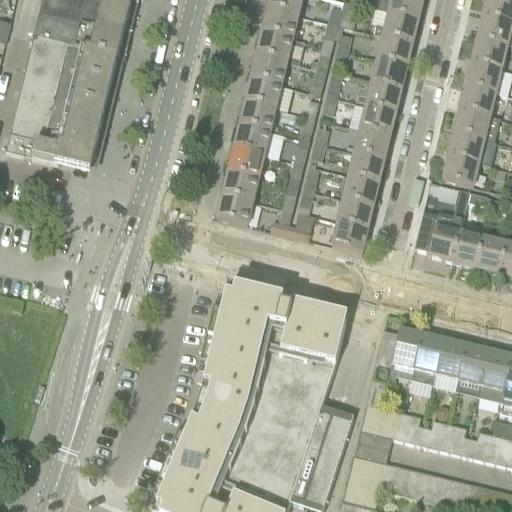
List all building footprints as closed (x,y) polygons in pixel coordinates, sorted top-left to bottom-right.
[(24,81),(5,158),(58,171),(90,178),(92,172),(132,0),(43,0),(33,41),(25,76),(24,81)] [(270,0),(267,14),(297,21),(302,0),(270,0)] [(350,0),(348,9),(358,12),(360,0),(350,0)] [(379,0),(376,16),(388,19),(389,19),(417,26),(423,3),(412,0),(379,0)] [(511,4),(493,0),(487,0),(482,22),(511,29),(511,25),(511,4)] [(354,27),(358,12),(348,9),(344,24),(354,27)] [(330,13),(326,28),(336,30),(340,16),(330,13)] [(267,14),(261,38),(291,45),(297,21),(267,14)] [(371,39),(382,42),(412,49),(417,26),(388,19),(384,32),(374,30),(371,39)] [(482,22),(476,45),(505,52),(511,29),(482,22)] [(0,26),(0,35),(7,37),(9,28),(0,26)] [(326,28),(323,42),(333,45),(336,30),(326,28)] [(261,38),(256,61),(286,68),(291,45),(261,38)] [(340,40),(337,56),(347,58),(351,43),(340,40)] [(382,42),(376,65),(406,72),(412,49),(382,42)] [(476,45),(471,69),(500,76),(505,52),(476,45)] [(320,52),(314,75),(325,77),(331,54),(320,52)] [(337,56),(333,70),(344,73),(347,58),(337,56)] [(256,61),(250,84),(280,91),(286,68),(256,61)] [(376,65),(371,89),(400,96),(406,72),(376,65)] [(471,69),(465,92),(494,99),(500,76),(471,69)] [(314,75),(311,92),(321,94),(325,77),(314,75)] [(331,80),(326,102),(336,105),(341,82),(331,80)] [(250,84),(244,107),(274,115),(286,117),(291,95),(280,92),(280,91),(250,84)] [(371,89),(365,112),(395,119),(400,96),(371,89)] [(465,92),(459,115),(488,122),(494,99),(465,92)] [(326,102),(321,119),(332,122),(336,105),(326,102)] [(307,106),(303,122),(313,124),(317,109),(307,106)] [(244,107),(239,131),(269,138),(274,115),(244,107)] [(365,112),(359,135),(389,142),(395,119),(365,112)] [(459,115),(454,139),(482,146),(493,148),(499,125),(488,122),(459,115)] [(303,122),(300,135),(310,138),(313,124),(303,122)] [(239,131),(233,154),(263,161),(269,138),(239,131)] [(319,133),(315,149),(325,152),(329,136),(319,133)] [(359,135),(354,158),(383,166),(389,142),(359,135)] [(454,139),(448,162),(477,169),(482,146),(454,139)] [(325,152),(315,149),(311,163),(321,166),(325,152)] [(296,152),(292,168),(303,171),(306,155),(296,152)] [(233,154),(227,177),(257,184),(263,161),(233,154)] [(354,158),(348,182),(378,189),(383,166),(354,158)] [(477,169),(448,162),(442,186),(471,193),(477,169)] [(292,168),(288,183),(298,185),(299,185),(303,171),(292,168)] [(227,177),(222,200),(252,208),(257,184),(227,177)] [(307,180),(303,196),(314,198),(317,182),(307,180)] [(348,182),(342,205),(372,212),(378,189),(348,182)] [(314,198),(303,196),(300,210),(310,213),(314,198)] [(418,233),(413,254),(429,258),(428,262),(452,268),(459,238),(466,208),(468,199),(456,196),(452,212),(454,212),(451,224),(422,217),(420,228),(418,233)] [(468,199),(466,208),(478,211),(479,212),(481,212),(484,203),(468,199)] [(252,208),(222,200),(216,225),(246,232),(252,208)] [(284,200),(281,215),(292,217),(296,202),(295,202),(284,200)] [(342,205),(337,228),(366,236),(372,212),(342,205)] [(511,209),(499,206),(496,216),(511,220),(511,209)] [(281,215),(278,224),(290,227),(292,217),(281,215)] [(273,228),(270,238),(286,242),(289,232),(273,228)] [(366,236),(337,228),(331,253),(361,260),(366,236)] [(292,243),(308,247),(310,237),(294,233),(292,243)] [(459,238),(452,268),(475,273),(482,244),(478,243),(470,241),(459,238)] [(475,273),(499,279),(506,250),(482,244),(475,273)] [(511,251),(506,250),(499,279),(511,282),(511,251)] [(178,443),(172,457),(156,495),(163,498),(156,511),(288,511),(290,510),(296,511),(323,511),(352,423),(321,413),(334,372),(346,323),(292,309),(290,316),(281,314),(282,307),(227,294),(220,320),(213,319),(210,333),(207,346),(207,347),(200,374),(207,376),(205,386),(204,388),(201,402),(195,421),(184,445),(178,443)] [(22,308),(0,302),(0,312),(20,317),(22,308)] [(383,336),(365,410),(384,414),(386,387),(390,370),(413,375),(421,340),(399,334),(397,340),(383,336)] [(443,345),(421,340),(413,375),(410,386),(432,391),(435,381),(443,345)] [(466,350),(443,345),(435,381),(457,386),(466,350)] [(488,356),(466,350),(457,386),(479,391),(488,356)] [(510,361),(488,356),(479,391),(476,403),(498,408),(510,361)] [(511,361),(510,361),(498,408),(511,411),(511,361)] [(366,410),(360,437),(391,445),(397,418),(383,415),(384,414),(365,410),(366,410)] [(397,418),(391,445),(402,447),(409,421),(397,418)] [(409,421),(402,447),(414,450),(420,424),(409,421)] [(430,435),(425,453),(436,456),(443,429),(431,426),(430,435)] [(443,429),(436,456),(448,458),(454,432),(443,429)] [(418,432),(414,450),(425,453),(430,435),(418,432)] [(454,432),(448,458),(459,461),(466,435),(454,432)] [(360,437),(353,462),(385,470),(391,445),(360,437)] [(475,446),(471,464),(482,467),(489,440),(477,437),(475,446)] [(489,440),(482,467),(494,470),(500,443),(489,440)] [(464,443),(459,461),(471,464),(475,446),(464,443)] [(500,443),(494,470),(505,472),(511,446),(500,443)] [(352,462),(341,508),(357,511),(375,511),(379,496),(380,497),(385,470),(353,462),(352,462)] [(397,472),(385,470),(380,497),(391,499),(397,472)] [(408,475),(397,472),(391,499),(402,502),(408,475)] [(420,478),(408,475),(402,502),(413,505),(420,478)] [(431,481),(420,478),(413,505),(424,507),(431,481)] [(442,483),(431,481),(424,507),(435,510),(442,483)] [(446,511),(453,486),(442,483),(435,510),(443,511),(446,511)] [(458,511),(464,489),(453,486),(446,511),(458,511)] [(470,511),(475,492),(464,489),(458,511),(470,511)] [(482,511),(486,494),(475,492),(470,511),(482,511)] [(493,511),(497,497),(486,494),(482,511),(493,511)] [(505,511),(509,500),(497,497),(493,511),(505,511)]
